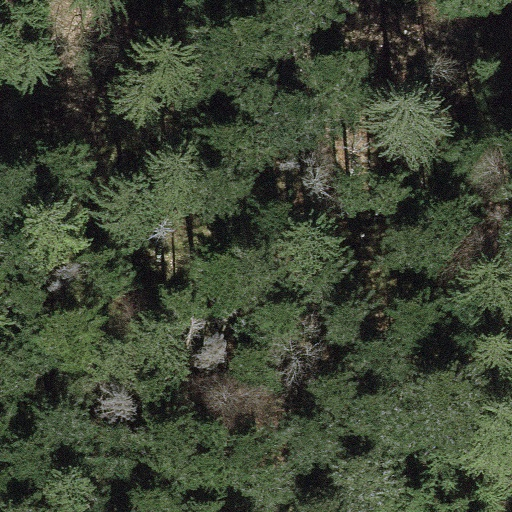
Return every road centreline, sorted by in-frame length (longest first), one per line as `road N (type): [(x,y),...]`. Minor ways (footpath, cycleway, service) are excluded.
road 1 (track): [(0,266),(272,80),(364,0)]
road 2 (track): [(272,80),(426,52),(511,20)]
